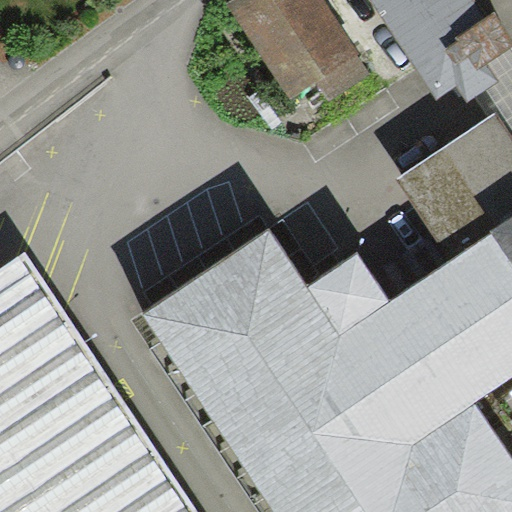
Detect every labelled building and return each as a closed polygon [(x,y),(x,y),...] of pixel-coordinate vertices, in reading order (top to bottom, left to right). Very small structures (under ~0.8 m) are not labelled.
[(371,74),(320,0),(232,0),(227,4),(294,102),(319,85),(330,101),(371,74)] [(371,0),(436,99),(457,86),(468,102),(476,97),(499,82),(488,65),(511,49),(511,40),(494,13),(488,17),(476,0),(371,0)] [(511,49),(488,65),(499,82),(476,97),(489,117),(494,114),(511,139),(511,49)] [(511,139),(494,114),(489,117),(400,180),(451,261),(511,220),(511,139)] [(511,220),(451,261),(391,301),(360,254),(308,288),(270,231),(144,315),(275,511),(511,511),(511,452),(478,401),(511,378),(511,220)] [(197,511),(25,253),(0,270),(0,511),(197,511)]
